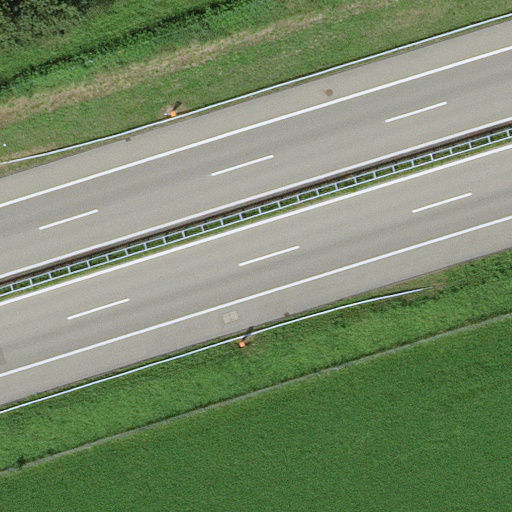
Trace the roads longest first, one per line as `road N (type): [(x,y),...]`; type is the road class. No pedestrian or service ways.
road 1 (motorway): [(0,341),(511,183)]
road 2 (motorway): [(511,85),(0,242)]
